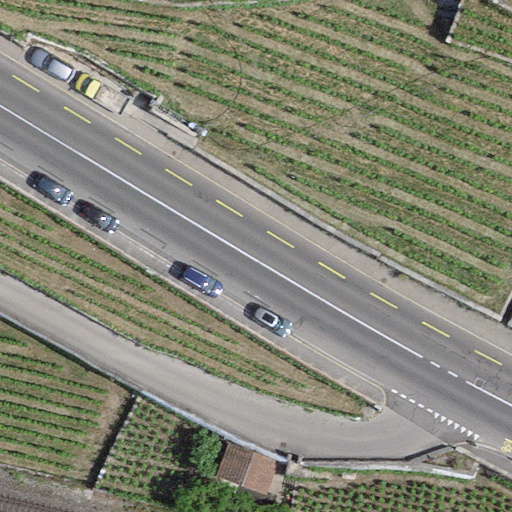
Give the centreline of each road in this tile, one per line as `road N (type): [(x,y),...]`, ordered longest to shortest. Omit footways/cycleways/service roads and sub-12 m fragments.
road 1 (primary): [(0,104),(462,378)]
road 2 (residential): [(462,378),(424,422),(391,439),(287,429),(136,363),(0,289)]
